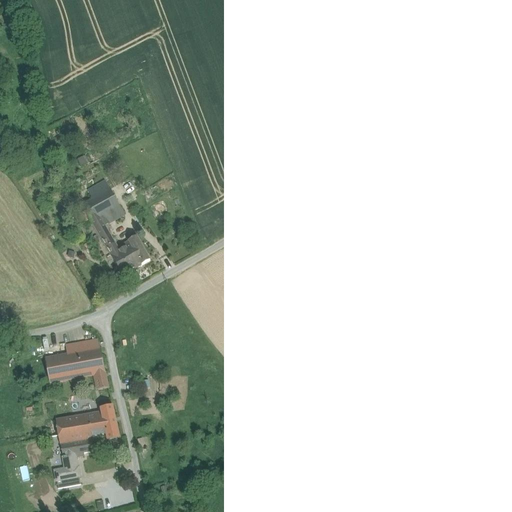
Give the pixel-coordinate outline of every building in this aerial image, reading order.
[(79,166),(88,164),(86,156),(77,158),(79,166)] [(120,208),(110,191),(82,207),(91,224),(100,219),(120,208)] [(125,216),(120,208),(100,219),(105,227),(125,216)] [(105,227),(100,219),(91,224),(111,256),(119,251),(105,227)] [(137,238),(128,242),(130,245),(124,249),(136,270),(150,262),(137,238)] [(119,251),(111,256),(123,278),(136,270),(124,249),(119,251)] [(99,342),(67,348),(66,345),(43,349),(46,361),(101,351),(99,342)] [(101,351),(46,361),(50,384),(96,376),(99,391),(109,389),(101,351)] [(174,392),(186,392),(186,383),(181,382),(180,387),(175,387),(174,392)] [(113,407),(101,410),(102,414),(107,438),(108,442),(120,439),(113,407)] [(102,414),(71,419),(57,421),(61,446),(92,441),(107,438),(102,414)] [(92,441),(61,446),(63,458),(76,456),(94,453),(92,441)] [(63,458),(65,470),(55,472),(57,482),(80,478),(81,478),(79,469),(78,469),(76,456),(63,458)] [(27,465),(19,467),(23,482),(31,480),(27,465)] [(80,478),(57,482),(58,490),(81,486),(80,478)]
